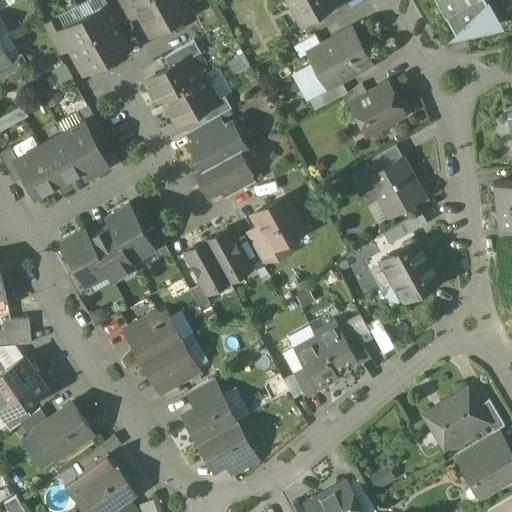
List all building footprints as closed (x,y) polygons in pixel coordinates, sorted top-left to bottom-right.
[(118,0),(102,0),(105,5),(106,5),(116,22),(127,16),(118,0)] [(141,14),(133,0),(118,0),(127,16),(130,21),(141,14)] [(133,0),(141,14),(153,34),(166,27),(170,32),(182,26),(179,20),(189,14),(181,0),(133,0)] [(288,0),(301,22),(337,3),(335,0),(288,0)] [(437,0),(446,16),(475,0),(437,0)] [(475,0),(446,16),(457,36),(474,32),(475,37),(483,30),(501,26),(486,0),(475,0)] [(105,5),(84,17),(107,59),(130,47),(116,22),(106,5),(105,5)] [(62,29),(61,30),(70,47),(84,72),(107,59),(84,17),(62,29)] [(62,29),(57,18),(45,25),(60,52),(70,47),(61,30),(62,29)] [(321,43),(307,51),(307,52),(313,61),(327,87),(328,88),(342,80),(374,63),(353,25),(321,43)] [(315,32),(295,44),(301,55),(307,52),(307,51),(321,43),(315,32)] [(195,39),(164,56),(170,67),(188,57),(188,58),(201,51),(195,39)] [(0,40),(0,65),(11,60),(10,60),(0,40)] [(22,53),(10,60),(11,60),(0,65),(0,78),(27,63),(22,53)] [(170,67),(146,80),(158,101),(165,97),(199,78),(188,58),(188,57),(170,67)] [(313,61),(295,71),(309,97),(327,87),(313,61)] [(216,100),(203,76),(199,78),(165,97),(179,122),(201,109),(217,101),(216,100)] [(328,88),(327,87),(309,97),(316,108),(348,91),(342,80),(328,88)] [(407,111),(390,81),(369,93),(351,103),(359,116),(366,118),(373,130),(407,111)] [(363,83),(342,94),(348,105),(351,103),(369,93),(363,83)] [(217,101),(201,109),(207,120),(220,113),(232,107),(225,95),(216,100),(217,101)] [(23,105),(0,117),(0,129),(0,130),(28,115),(23,105)] [(104,132),(89,105),(78,111),(84,121),(85,120),(95,138),(104,132)] [(207,120),(188,131),(194,141),(194,142),(226,124),(220,113),(207,120)] [(84,121),(63,132),(83,167),(82,168),(86,175),(108,163),(95,138),(85,120),(84,121)] [(226,124),(194,142),(194,141),(191,143),(204,168),(204,169),(240,149),(240,150),(247,146),(233,120),(226,124)] [(63,132),(40,145),(60,180),(82,168),(83,167),(63,132)] [(397,144),(371,158),(378,170),(404,156),(397,144)] [(18,157),(12,145),(0,151),(0,154),(14,180),(26,174),(17,158),(18,157)] [(18,157),(17,158),(26,174),(36,193),(60,180),(40,145),(18,157)] [(240,149),(204,169),(204,168),(197,172),(209,193),(219,188),(219,187),(251,170),(240,150),(240,149)] [(426,195),(404,156),(378,170),(356,181),(366,198),(379,191),(392,214),(426,195)] [(251,170),(219,187),(219,188),(225,198),(257,181),(251,171),(251,170)] [(511,179),(495,182),(498,205),(511,202),(511,179)] [(285,195),(253,212),(260,224),(273,247),(275,246),(304,230),(285,195)] [(511,202),(498,205),(500,227),(511,225),(511,202)] [(146,233),(130,204),(108,216),(112,224),(131,257),(151,246),(153,245),(146,233)] [(422,210),(401,222),(407,233),(428,221),(422,210)] [(112,224),(91,236),(109,269),(108,270),(112,277),(135,264),(131,257),(112,224)] [(273,247),(260,224),(246,231),(261,259),(277,250),(275,246),(273,247)] [(157,227),(146,233),(153,245),(151,246),(157,257),(170,250),(157,227)] [(228,227),(207,238),(230,280),(251,269),(228,227)] [(91,236),(86,228),(64,241),(80,270),(86,282),(88,281),(108,270),(109,269),(91,236)] [(230,280),(207,238),(186,250),(209,292),(230,280)] [(418,238),(381,259),(393,279),(429,259),(418,238)] [(429,259),(393,279),(404,301),(441,280),(429,259)] [(0,308),(9,306),(0,268),(0,308)] [(86,282),(80,270),(69,275),(82,299),(94,292),(88,281),(86,282)] [(211,303),(200,283),(190,288),(202,308),(211,303)] [(159,310),(128,327),(133,338),(164,320),(159,310)] [(30,317),(4,319),(5,328),(0,328),(0,344),(32,342),(30,317)] [(133,338),(131,339),(144,361),(182,339),(170,317),(164,320),(133,338)] [(347,338),(339,324),(318,336),(320,339),(336,368),(356,357),(357,356),(347,338)] [(371,355),(358,332),(347,338),(357,356),(356,357),(359,361),(371,355)] [(182,339),(144,361),(156,382),(158,382),(194,361),(182,339)] [(320,339),(298,351),(306,366),(316,384),(317,383),(337,372),(336,368),(320,339)] [(2,370),(0,371),(0,404),(7,415),(23,404),(46,388),(23,355),(2,370)] [(194,361),(158,382),(163,391),(199,371),(194,361)] [(316,384),(306,366),(295,371),(308,394),(319,388),(317,383),(316,384)] [(213,377),(189,391),(197,405),(221,392),(213,377)] [(479,405),(468,387),(425,413),(445,446),(488,420),(479,405)] [(237,420),(221,392),(197,405),(184,412),(200,440),(237,420)] [(506,424),(490,399),(479,405),(488,420),(494,431),(499,428),(506,424)] [(49,417),(35,427),(36,429),(56,457),(94,430),(73,400),(49,417)] [(23,404),(7,415),(2,418),(10,428),(22,420),(31,414),(23,404)] [(31,414),(22,420),(30,433),(36,429),(35,427),(49,417),(42,407),(31,414)] [(252,448),(237,420),(200,440),(216,468),(227,462),(252,448)] [(494,431),(480,440),(486,449),(487,448),(491,448),(494,450),(507,442),(499,428),(494,431)] [(480,440),(458,452),(464,462),(464,463),(486,450),(486,449),(480,440)] [(486,450),(464,463),(464,462),(462,463),(481,494),(511,475),(511,450),(507,442),(494,450),(491,448),(487,448),(486,449),(486,450)] [(258,458),(252,448),(227,462),(233,472),(258,458)] [(108,453),(65,482),(73,495),(84,487),(83,486),(84,486),(115,465),(115,464),(108,453)] [(136,492),(116,463),(115,464),(115,465),(84,486),(84,487),(101,511),(106,511),(108,511),(128,497),(136,492)] [(364,511),(347,480),(307,502),(312,511),(364,511)] [(26,511),(19,499),(16,495),(5,501),(10,511),(26,511)] [(510,511),(511,511),(511,496),(488,510),(489,511),(510,511)] [(138,511),(128,497),(108,511),(138,511)]
